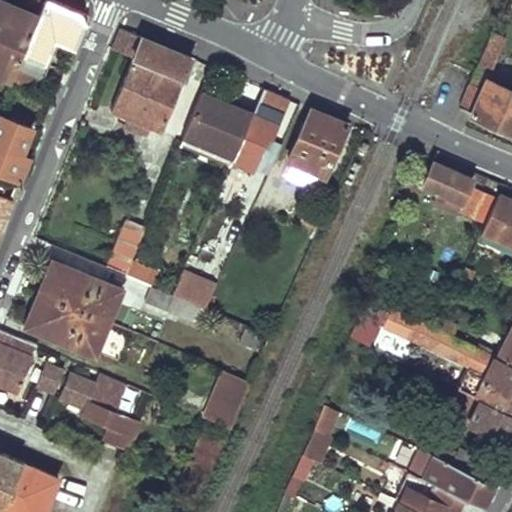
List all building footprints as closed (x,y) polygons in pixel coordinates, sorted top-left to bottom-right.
[(40,14),(5,0),(0,0),(0,74),(13,80),(17,72),(40,14)] [(46,0),(40,14),(17,72),(45,83),(51,67),(44,64),(58,28),(80,37),(89,14),(56,0),(46,0)] [(161,133),(192,59),(122,28),(113,48),(134,57),(111,111),(161,133)] [(486,43),(476,66),(485,70),(493,55),(489,54),(493,45),(486,43)] [(468,83),(457,108),(470,113),(469,116),(511,134),(511,89),(485,78),(480,89),(468,83)] [(277,95),(265,90),(254,114),(231,163),(230,167),(251,177),(268,140),(272,142),(291,101),(277,95)] [(231,163),(254,114),(204,91),(181,141),(231,163)] [(326,179),(349,126),(331,118),(311,110),(288,162),(326,179)] [(0,170),(21,179),(30,157),(24,155),(35,128),(3,115),(0,121),(0,170)] [(432,159),(422,183),(458,198),(468,175),(453,169),(432,159)] [(471,185),(460,209),(483,220),(494,195),(471,185)] [(483,220),(478,231),(511,246),(511,197),(510,196),(496,191),(494,195),(483,220)] [(0,192),(0,230),(13,198),(0,192)] [(123,274),(144,227),(123,218),(102,265),(123,274)] [(93,353),(121,288),(54,259),(26,324),(93,353)] [(471,271),(462,267),(454,283),(463,287),(471,271)] [(181,268),(170,293),(204,309),(215,284),(181,268)] [(295,276),(284,271),(277,286),(288,291),(295,276)] [(170,293),(151,285),(143,301),(198,325),(204,309),(170,293)] [(382,302),(378,310),(385,314),(380,325),(466,365),(456,386),(511,413),(511,365),(503,361),(505,358),(382,302)] [(262,335),(244,327),(239,340),(257,347),(262,335)] [(29,356),(34,344),(0,329),(0,386),(17,393),(32,357),(29,356)] [(505,358),(503,361),(511,365),(511,348),(510,348),(505,358)] [(89,405),(98,385),(47,363),(38,384),(64,395),(63,398),(78,405),(80,401),(89,405)] [(230,428),(251,383),(225,372),(204,417),(208,418),(230,428)] [(511,413),(456,386),(445,410),(510,442),(511,438),(511,413)] [(312,422),(323,427),(330,411),(319,406),(312,422)] [(204,486),(230,428),(208,418),(182,477),(204,486)] [(309,428),(297,455),(314,462),(325,435),(321,433),(323,427),(312,422),(309,428)] [(456,445),(448,462),(491,482),(499,466),(456,445)] [(0,509),(6,511),(45,511),(61,475),(0,448),(0,509)] [(448,462),(416,448),(405,471),(458,494),(480,504),(491,482),(448,462)] [(400,469),(389,495),(396,498),(427,511),(450,511),(458,494),(405,471),(400,469)] [(427,511),(396,498),(388,511),(427,511)]
